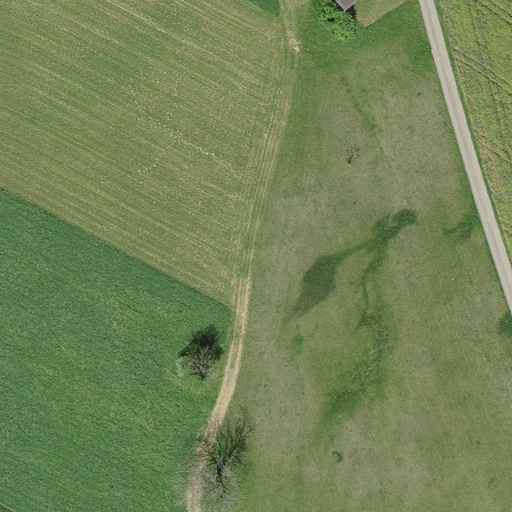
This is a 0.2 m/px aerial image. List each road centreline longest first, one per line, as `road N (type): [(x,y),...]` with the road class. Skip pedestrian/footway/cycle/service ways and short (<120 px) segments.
road 1 (track): [(205,511),(201,485),(293,70),(289,0)]
road 2 (unclassified): [(511,285),(427,0)]
